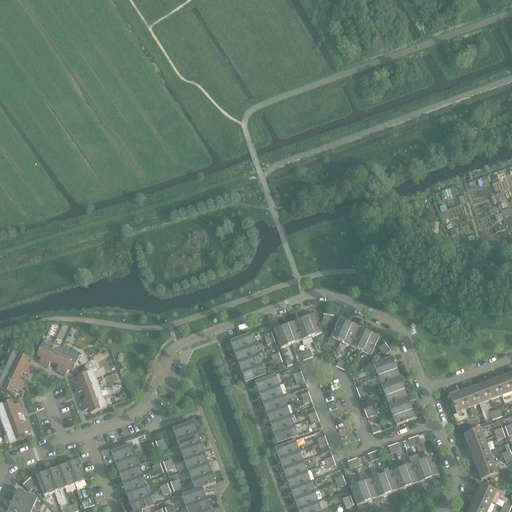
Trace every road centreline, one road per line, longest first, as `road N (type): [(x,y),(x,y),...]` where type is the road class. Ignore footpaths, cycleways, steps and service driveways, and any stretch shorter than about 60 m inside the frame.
road 1 (residential): [(86,434),(139,411),(172,352),(187,341),(327,292),(400,327),(425,390)]
road 2 (track): [(0,252),(261,178)]
